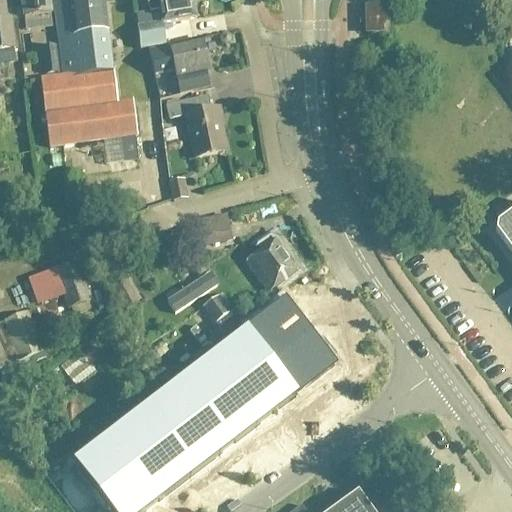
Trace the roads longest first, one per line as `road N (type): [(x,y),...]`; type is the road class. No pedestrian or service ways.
road 1 (tertiary): [(437,376),(335,215),(315,143),(304,0)]
road 2 (unclassified): [(246,511),(437,376)]
road 3 (tertiary): [(511,475),(437,376)]
